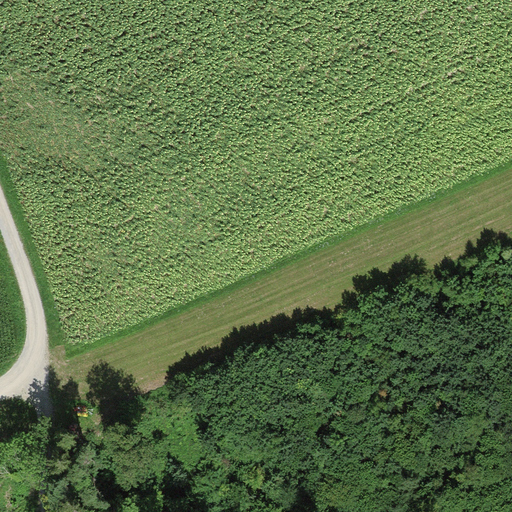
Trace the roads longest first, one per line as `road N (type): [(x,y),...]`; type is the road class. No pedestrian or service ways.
road 1 (track): [(0,392),(33,371),(40,320),(0,205)]
road 2 (track): [(46,511),(33,371)]
